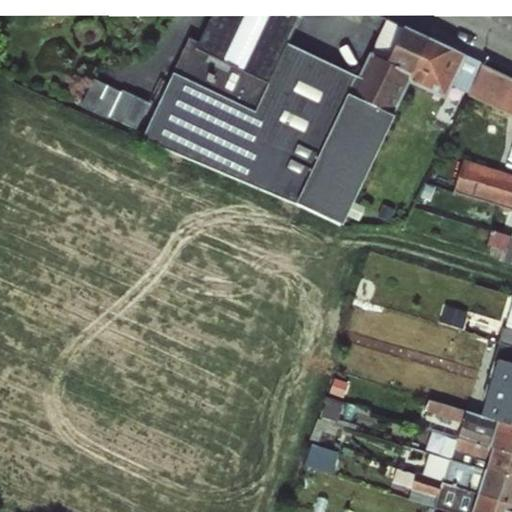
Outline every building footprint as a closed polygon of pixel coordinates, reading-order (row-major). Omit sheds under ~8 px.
[(408,84),(427,39),(386,19),(356,76),(288,44),(306,0),(217,0),(198,42),(188,37),(155,107),(94,77),(81,103),(131,128),(144,131),(141,139),(341,224),(408,84)] [(427,39),(408,84),(443,101),(452,86),(464,57),(427,39)] [(511,212),(511,80),(464,57),(452,86),(466,95),(511,116),(511,175),(462,162),(451,193),(511,212)] [(511,235),(510,235),(490,230),(484,245),(503,252),(501,262),(511,265),(511,235)] [(511,511),(511,332),(506,330),(500,353),(510,356),(494,411),(511,416),(511,423),(485,511),(511,511)] [(469,511),(482,511),(511,419),(491,413),(508,357),(495,353),(477,409),(444,399),(422,470),(474,486),(466,511),(469,511)] [(314,441),(308,462),(336,471),(342,449),(314,441)] [(448,478),(427,473),(429,462),(422,460),(413,497),(459,508),(462,495),(445,491),(448,478)]
